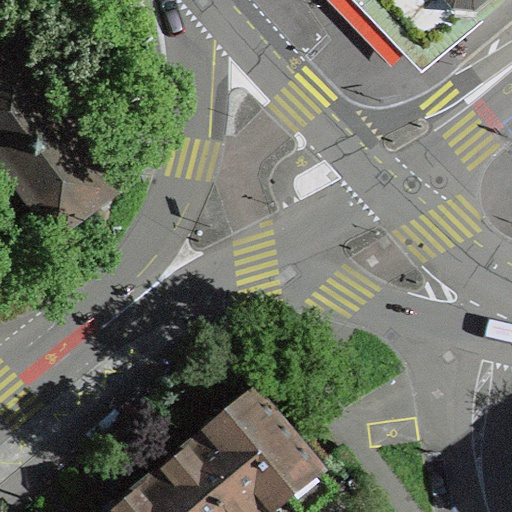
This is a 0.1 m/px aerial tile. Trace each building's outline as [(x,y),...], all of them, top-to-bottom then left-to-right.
[(365,0),(422,59),(442,42),(492,0),(365,0)] [(56,234),(112,192),(80,151),(17,67),(0,79),(0,159),(12,175),(56,234)] [(260,511),(272,511),(321,472),(255,393),(249,398),(243,391),(217,412),(224,420),(200,439),(260,511)] [(260,511),(200,439),(149,482),(174,511),(260,511)] [(113,511),(174,511),(149,482),(113,511)]
